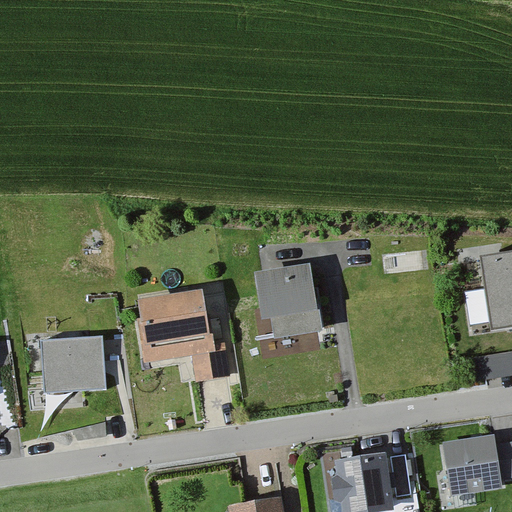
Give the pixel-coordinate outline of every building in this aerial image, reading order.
[(511,258),(481,263),(492,334),(511,330),(511,258)] [(309,270),(256,279),(264,325),(273,323),(276,342),(320,334),(309,270)] [(201,297),(139,308),(150,367),(191,360),(195,384),(228,378),(222,347),(211,349),(201,297)] [(95,341),(39,345),(43,392),(99,387),(95,341)] [(511,355),(468,363),(471,385),(511,378),(511,355)] [(490,441),(442,448),(449,499),(498,492),(497,482),(492,449),(490,441)] [(511,445),(492,449),(497,482),(511,479),(511,445)] [(390,511),(384,460),(336,466),(338,481),(330,482),(332,507),(340,506),(341,511),(390,511)] [(281,511),(280,503),(228,511),(281,511)]
